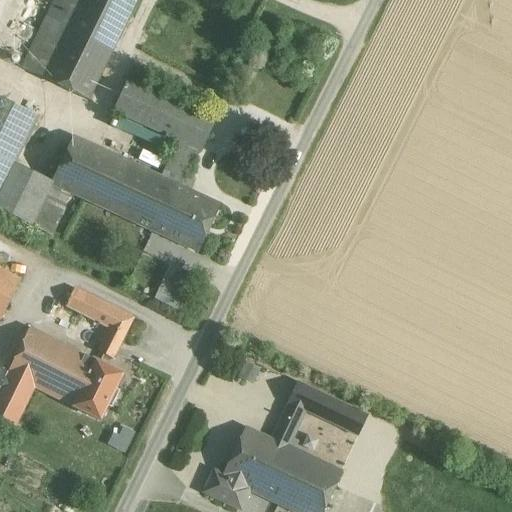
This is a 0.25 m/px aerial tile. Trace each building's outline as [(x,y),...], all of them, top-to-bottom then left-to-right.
[(127,21),(82,0),(55,0),(21,69),(88,101),(127,21)] [(136,0),(82,0),(127,21),(136,0)] [(215,121),(127,81),(112,113),(176,143),(197,152),(200,153),(215,121)] [(36,117),(0,99),(0,155),(13,162),(36,117)] [(111,136),(138,143),(142,131),(114,124),(111,136)] [(160,177),(74,138),(51,185),(70,194),(154,233),(176,185),(160,177)] [(197,152),(176,143),(160,177),(176,185),(181,187),(197,152)] [(13,162),(0,155),(0,189),(12,166),(13,162)] [(51,185),(12,166),(0,189),(0,211),(49,236),(70,194),(51,185)] [(181,187),(176,185),(154,233),(198,253),(220,205),(181,187)] [(68,258),(74,246),(59,239),(53,251),(68,258)] [(74,246),(68,258),(88,268),(93,259),(82,254),(84,251),(74,246)] [(169,266),(153,300),(176,311),(192,276),(169,266)] [(0,318),(20,278),(0,268),(0,318)] [(109,329),(94,358),(96,360),(109,366),(133,315),(81,290),(71,310),(109,329)] [(0,389),(0,419),(15,427),(34,390),(25,385),(49,336),(31,327),(8,373),(0,389)] [(94,358),(49,336),(25,385),(34,390),(72,408),(96,360),(94,358)] [(109,366),(96,360),(72,408),(100,422),(124,373),(109,366)] [(245,363),(238,378),(253,385),(260,370),(245,363)] [(0,389),(8,373),(0,368),(0,389)] [(368,416),(298,383),(288,403),(305,412),(358,437),(368,416)] [(271,439),(283,445),(293,450),(293,449),(297,441),(293,439),(305,412),(288,403),(271,439)] [(126,451),(133,429),(116,424),(109,446),(126,451)] [(283,445),(271,439),(246,428),(223,476),(214,472),(204,493),(240,510),(249,491),(270,501),(278,483),(268,478),(283,445)] [(323,511),(342,472),(293,449),(293,450),(283,445),(268,478),(278,483),(270,501),(293,511),(323,511)]
